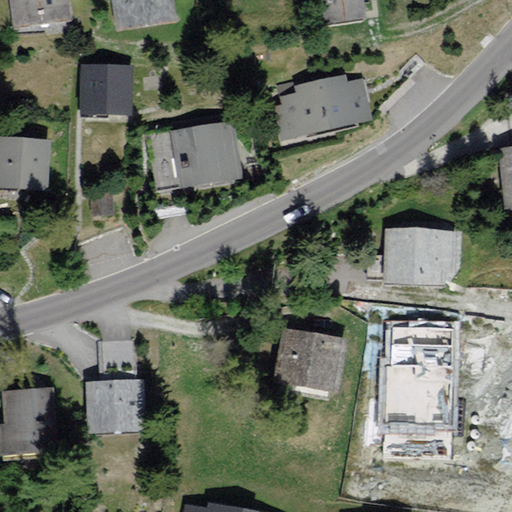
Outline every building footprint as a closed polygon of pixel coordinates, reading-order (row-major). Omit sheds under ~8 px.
[(56,0),(0,0),(0,6),(3,34),(60,27),(56,0)] [(163,0),(104,0),(110,29),(167,20),(163,0)] [(307,0),(311,23),(355,17),(352,0),(307,0)] [(122,71),(74,70),(73,119),(121,120),(122,71)] [(333,77),(287,88),(290,99),(263,103),(271,146),(363,127),(353,82),(335,85),(333,77)] [(229,127),(141,139),(148,194),(236,182),(229,127)] [(41,145),(0,142),(0,190),(38,193),(41,145)] [(511,207),(511,148),(491,151),(494,208),(511,207)] [(444,238),(380,235),(378,286),(442,289),(444,238)] [(456,424),(460,326),(386,324),(383,422),(456,424)] [(334,342),(274,332),(264,387),(324,398),(334,342)] [(135,384),(76,386),(77,438),(136,436),(135,384)] [(0,463),(54,461),(51,393),(0,395),(0,463)]
